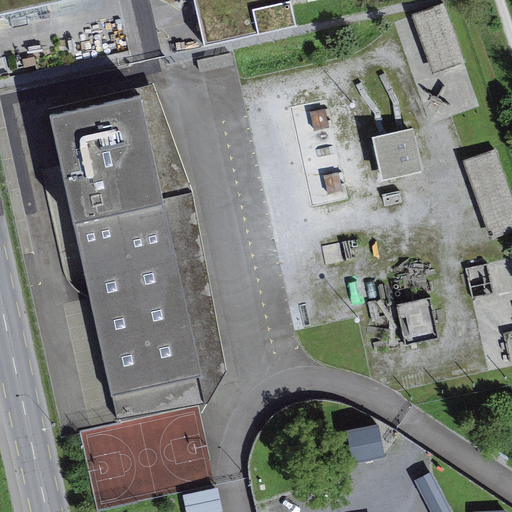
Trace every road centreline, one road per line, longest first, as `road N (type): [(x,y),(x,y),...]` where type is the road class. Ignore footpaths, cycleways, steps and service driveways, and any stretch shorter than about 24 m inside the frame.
road 1 (residential): [(137,0),(151,59),(181,82),(240,325),(273,393)]
road 2 (secondary): [(0,300),(48,511)]
